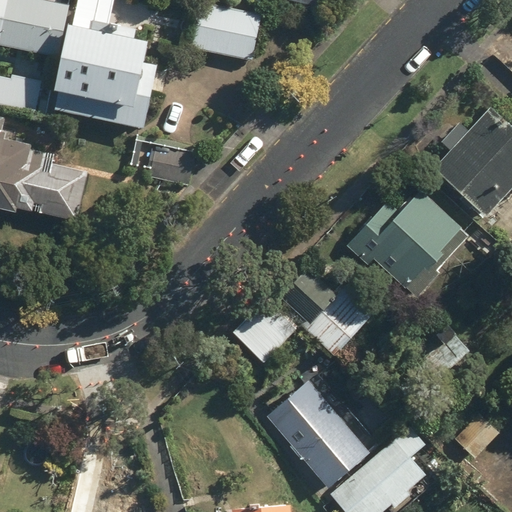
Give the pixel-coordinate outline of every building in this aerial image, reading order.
[(80,0),(79,7),(49,0),(0,0),(0,41),(69,57),(57,107),(149,128),(164,62),(155,60),(159,40),(113,29),(119,0),(80,0)] [(331,0),(294,0),(329,10),(331,0)] [(265,15),(198,2),(190,47),(257,60),(265,15)] [(45,79),(0,69),(0,104),(38,112),(45,79)] [(511,117),(497,103),(438,166),(492,216),(511,194),(511,117)] [(12,116),(0,114),(0,206),(81,222),(91,168),(50,161),(53,144),(8,136),(12,116)] [(197,150),(138,140),(134,164),(152,167),(150,180),(191,187),(197,150)] [(446,264),(455,273),(457,273),(458,274),(459,275),(460,275),(461,275),(463,276),(464,276),(465,276),(466,276),(468,276),(469,275),(470,275),(471,274),(473,274),(474,273),(475,272),(476,271),(477,270),(477,269),(478,268),(479,267),(479,266),(480,265),(480,264),(480,262),(480,261),(480,260),(480,258),(480,257),(480,256),(479,255),(479,253),(478,252),(478,251),(477,250),(467,241),(473,235),(422,186),(400,209),(391,200),(350,243),(371,263),(379,256),(422,297),(446,271),(443,267),(446,264)] [(268,292),(233,329),(270,363),(305,325),(338,357),(379,312),(350,285),(341,294),(313,269),(280,304),(268,292)] [(312,377),(269,415),(332,485),(374,447),(312,377)] [(414,423),(335,494),(351,511),(381,511),(396,499),(400,503),(416,489),(412,485),(430,468),(417,452),(430,440),(414,423)] [(151,511),(147,494),(97,507),(98,511),(151,511)] [(296,511),(295,501),(235,507),(235,511),(296,511)]
